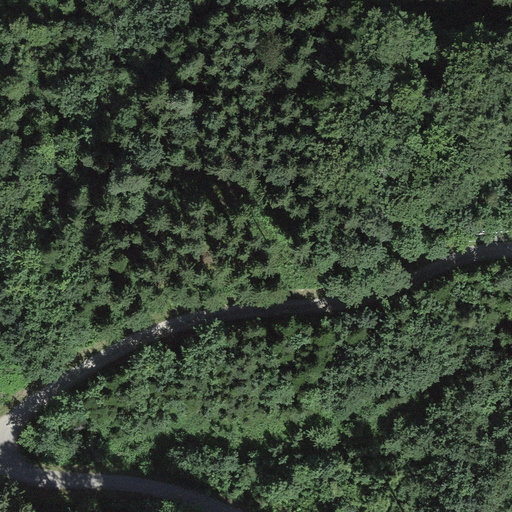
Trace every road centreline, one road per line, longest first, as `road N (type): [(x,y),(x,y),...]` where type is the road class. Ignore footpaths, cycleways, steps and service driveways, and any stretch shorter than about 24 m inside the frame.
road 1 (track): [(0,460),(48,400),(113,342),(393,297),(493,245),(511,251)]
road 2 (track): [(170,511),(98,483),(0,477)]
